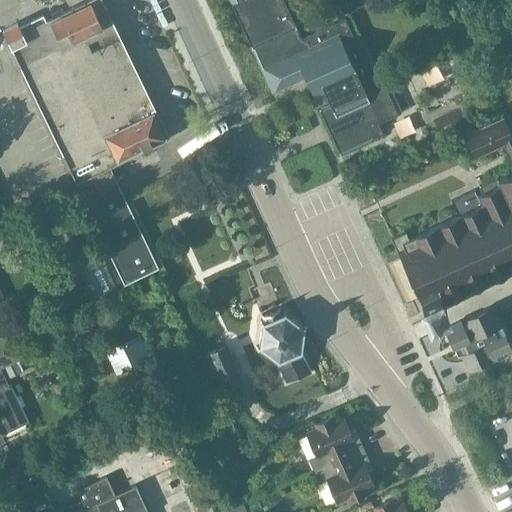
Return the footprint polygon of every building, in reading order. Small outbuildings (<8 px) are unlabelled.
[(159,268),(124,195),(110,167),(169,138),(102,0),(87,0),(48,19),(22,32),(18,23),(2,30),(77,183),(78,182),(86,199),(84,200),(125,285),(159,268)] [(229,0),(272,93),(272,92),(305,77),(315,99),(326,94),(331,104),(320,109),(340,154),(385,133),(380,123),(402,113),(386,79),(375,84),(345,18),(302,38),(283,0),(229,0)] [(483,0),(454,0),(465,23),(489,12),(483,0)] [(454,40),(445,44),(455,65),(464,61),(454,40)] [(393,237),(392,238),(401,258),(402,259),(412,281),(420,298),(429,317),(430,319),(447,311),(443,304),(511,272),(511,135),(503,116),(464,133),(465,135),(476,158),(507,144),(511,155),(511,171),(480,187),(483,193),(478,195),(476,190),(452,201),(459,216),(409,239),(405,232),(393,237)] [(97,247),(73,258),(93,301),(117,291),(97,247)] [(461,321),(445,329),(447,334),(453,347),(458,345),(470,370),(487,362),(485,358),(491,356),(493,359),(511,350),(504,334),(501,335),(497,326),(500,325),(492,306),(468,318),(469,321),(462,324),(461,321)] [(263,316),(264,317),(266,321),(264,322),(262,320),(260,322),(262,324),(260,346),(257,347),(258,349),(261,348),(278,361),(278,364),(279,364),(288,383),(312,373),(310,369),(311,368),(304,353),(305,352),(302,350),(305,329),(307,328),(306,326),(303,327),(286,314),(286,311),(284,311),(283,314),(282,315),(280,310),(280,309),(278,308),(277,310),(271,313),(265,315),(264,314),(263,316)] [(51,311),(31,321),(35,330),(55,321),(51,311)] [(0,434),(1,436),(30,422),(11,384),(5,386),(0,375),(0,366),(3,365),(14,360),(19,357),(9,336),(0,340),(0,434)] [(138,337),(107,351),(118,373),(148,359),(138,337)] [(227,345),(208,354),(222,386),(225,390),(244,382),(227,345)] [(14,360),(3,365),(10,378),(20,372),(14,360)] [(213,390),(203,395),(211,409),(221,404),(213,390)] [(191,397),(181,402),(184,409),(194,405),(191,397)] [(488,415),(501,438),(511,431),(511,402),(488,415)] [(205,403),(196,407),(199,414),(208,409),(205,403)] [(315,472),(365,449),(359,437),(354,439),(344,417),(334,421),(332,417),(316,425),(317,428),(307,433),(317,456),(309,459),(315,472)] [(143,422),(128,428),(128,429),(133,440),(148,433),(143,423),(143,422)] [(365,449),(315,472),(320,484),(328,480),(338,503),(348,498),(350,502),(366,494),(365,491),(375,486),(365,464),(370,461),(365,449)] [(83,500),(66,508),(66,507),(56,511),(43,482),(13,495),(20,511),(148,511),(136,484),(115,494),(107,476),(78,489),(83,500)] [(407,511),(402,500),(392,504),(390,500),(374,508),(376,511),(374,511),(407,511)] [(260,501),(248,506),(251,511),(256,511),(263,509),(260,501)] [(243,503),(223,511),(247,511),(243,502),(243,503)]
